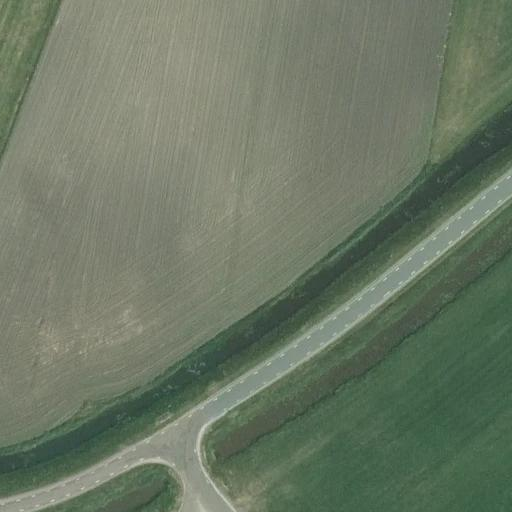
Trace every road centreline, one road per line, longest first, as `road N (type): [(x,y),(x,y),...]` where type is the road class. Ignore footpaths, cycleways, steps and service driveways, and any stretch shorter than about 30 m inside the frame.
road 1 (unclassified): [(169,438),(326,332),(511,182)]
road 2 (unclassified): [(0,508),(43,497),(169,438)]
